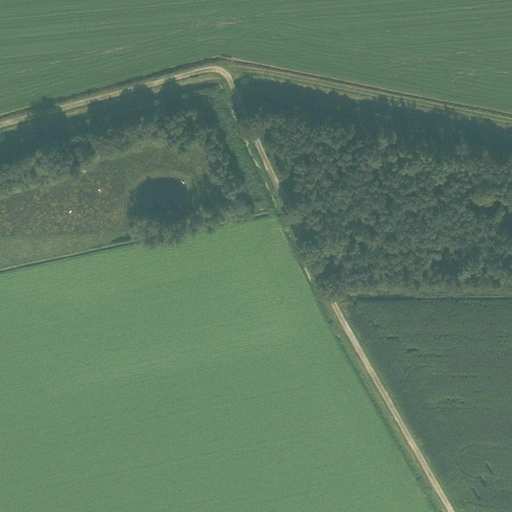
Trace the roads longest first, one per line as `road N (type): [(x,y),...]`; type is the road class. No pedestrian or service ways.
road 1 (track): [(224,69),(327,292),(451,511)]
road 2 (track): [(511,122),(224,69)]
road 3 (track): [(0,128),(224,69)]
